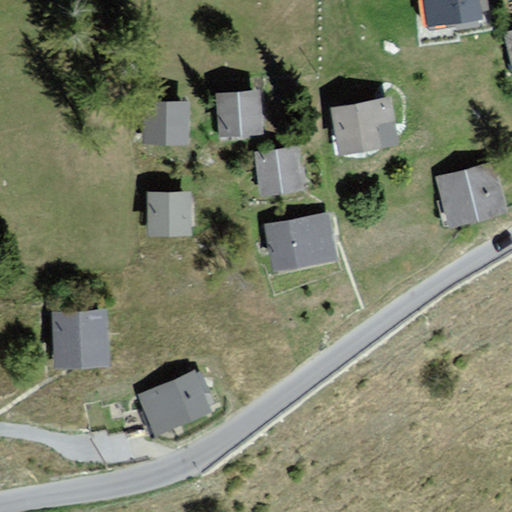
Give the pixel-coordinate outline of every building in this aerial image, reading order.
[(439,0),(391,0),(393,23),(441,20),(439,0)] [(511,13),(464,23),(474,72),(511,64),(511,13)] [(230,86),(187,87),(188,132),(231,131),(230,86)] [(361,88),(292,98),(300,150),(346,143),(350,124),(366,122),(361,88)] [(164,96),(118,97),(119,140),(164,140),(164,96)] [(265,144),(225,147),(228,193),(268,190),(265,144)] [(467,208),(457,160),(401,172),(411,220),(467,208)] [(170,190),(128,188),(127,232),(169,234),(170,190)] [(303,212),(238,220),(244,267),(309,259),(303,212)] [(132,313),(75,320),(81,375),(138,369),(132,313)] [(171,373),(127,390),(139,420),(182,403),(171,373)]
